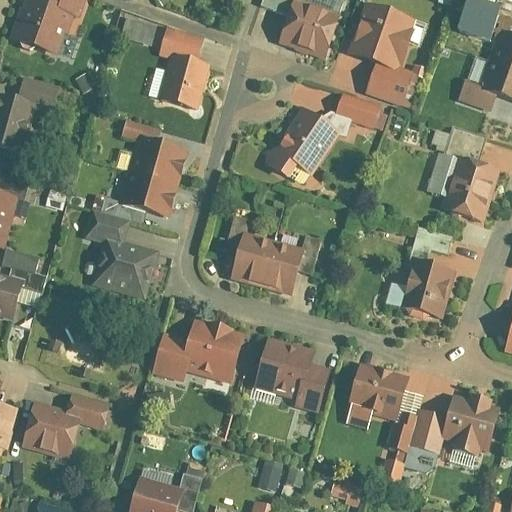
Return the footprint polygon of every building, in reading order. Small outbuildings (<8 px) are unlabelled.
[(92,2),(84,0),(31,0),(17,44),(72,63),(92,2)] [(467,0),(466,7),(452,4),(445,36),(483,44),(486,33),(491,34),(499,0),(467,0)] [(437,22),(375,1),(346,89),(408,109),(437,22)] [(342,23),(298,8),(284,51),(328,66),(342,23)] [(150,49),(156,29),(124,20),(118,41),(150,49)] [(511,40),(501,37),(480,99),(511,109),(511,40)] [(218,76),(173,61),(158,107),(203,122),(218,76)] [(42,115),(0,101),(0,163),(23,171),(42,115)] [(342,136),(305,114),(272,167),(309,190),(342,136)] [(192,158),(147,144),(125,212),(170,227),(192,158)] [(499,180),(461,168),(445,215),(484,227),(499,180)] [(0,178),(0,189),(6,191),(9,182),(0,178)] [(22,206),(0,198),(0,256),(4,258),(22,206)] [(412,253),(448,257),(450,237),(414,234),(412,253)] [(313,259),(242,236),(227,281),(298,304),(313,259)] [(157,260),(106,246),(95,288),(146,302),(157,260)] [(462,283),(419,269),(403,317),(446,331),(462,283)] [(25,295),(0,286),(0,333),(11,337),(25,295)] [(245,340),(170,321),(155,379),(230,398),(245,340)] [(511,324),(501,355),(511,359),(511,324)] [(341,366),(280,351),(267,404),(328,419),(341,366)] [(413,381),(358,367),(345,420),(399,434),(413,381)] [(498,410),(431,393),(416,454),(483,471),(498,410)] [(148,413),(167,412),(167,397),(147,397),(148,413)] [(71,415),(38,407),(27,452),(73,462),(80,430),(100,434),(106,408),(74,401),(71,415)] [(258,488),(276,493),(283,468),(265,463),(258,488)] [(397,489),(402,467),(389,465),(384,486),(397,489)] [(180,511),(185,494),(132,480),(123,511),(180,511)] [(362,490),(334,483),(329,500),(357,507),(362,490)]
